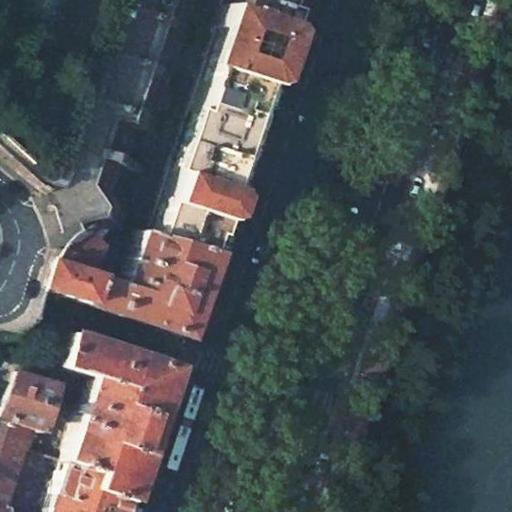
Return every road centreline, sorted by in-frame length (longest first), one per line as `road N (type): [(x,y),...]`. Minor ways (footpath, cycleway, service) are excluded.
road 1 (primary): [(269,511),(450,0)]
road 2 (primary): [(344,0),(177,511)]
